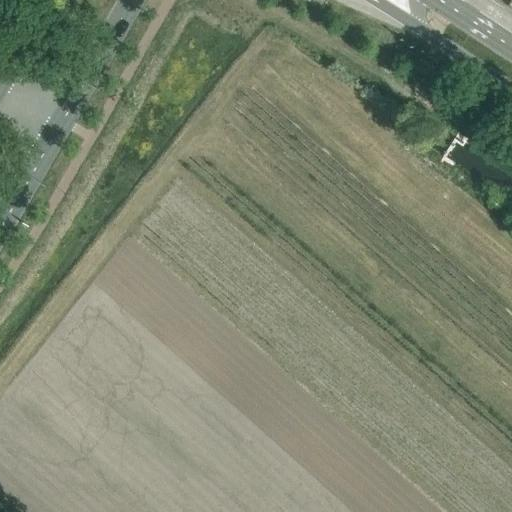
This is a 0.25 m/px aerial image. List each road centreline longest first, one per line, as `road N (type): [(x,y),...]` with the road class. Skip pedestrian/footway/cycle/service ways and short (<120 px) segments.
road 1 (secondary): [(389,9),(511,90)]
road 2 (secondary): [(61,118),(134,0)]
